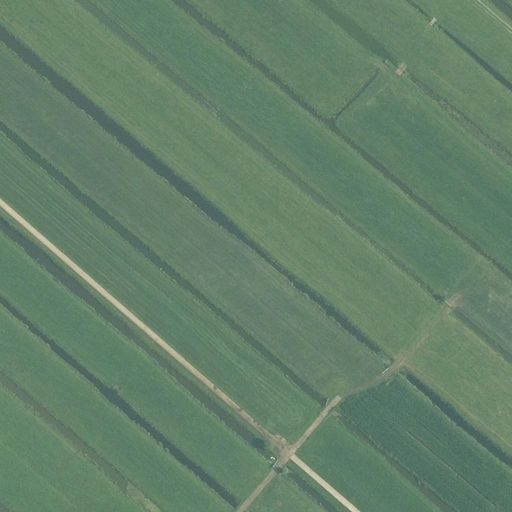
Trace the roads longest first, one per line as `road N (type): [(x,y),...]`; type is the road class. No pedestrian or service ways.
road 1 (track): [(0,200),(356,511)]
road 2 (track): [(240,511),(343,390)]
